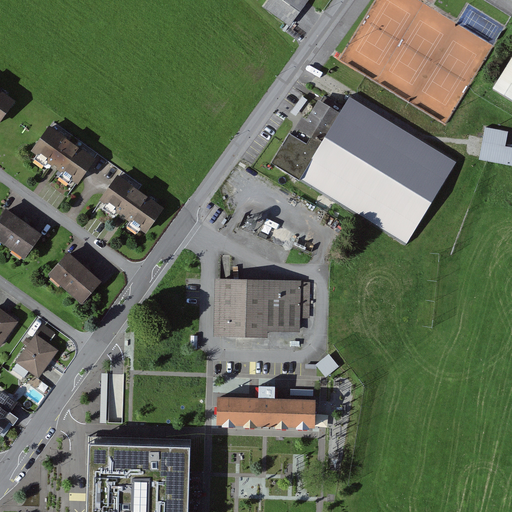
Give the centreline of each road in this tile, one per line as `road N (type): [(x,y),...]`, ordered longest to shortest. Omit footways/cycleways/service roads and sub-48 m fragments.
road 1 (residential): [(342,0),(143,278)]
road 2 (residential): [(0,175),(143,278)]
road 3 (residential): [(94,347),(0,478)]
